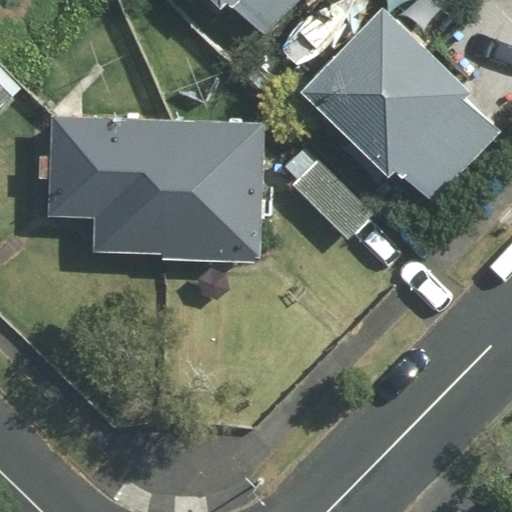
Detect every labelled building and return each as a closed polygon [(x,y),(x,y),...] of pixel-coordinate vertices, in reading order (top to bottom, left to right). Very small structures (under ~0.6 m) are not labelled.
[(255,0),(280,24),(304,0),(255,0)] [(378,4),(375,0),(327,0),(289,37),(315,64),(378,4)] [(410,0),(404,0),(323,80),(410,167),(415,161),(448,194),(511,130),(511,112),(489,89),(494,84),(410,0)] [(0,120),(36,86),(12,62),(0,72),(0,120)] [(283,116),(67,107),(63,209),(110,211),(108,246),(175,248),(277,252),(283,116)] [(386,208),(329,152),(302,180),(358,236),(386,208)]
